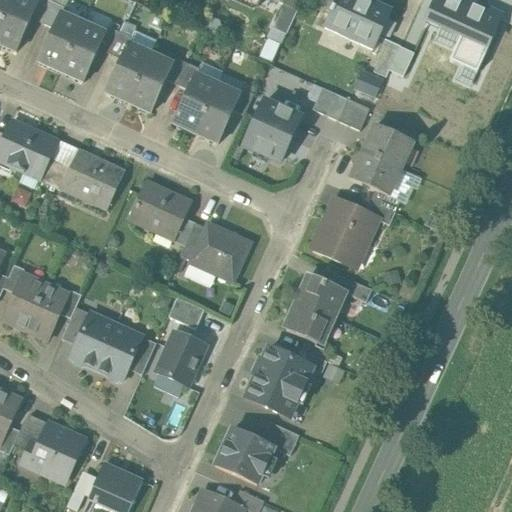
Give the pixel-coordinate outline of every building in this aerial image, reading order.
[(0,0),(0,28),(13,1),(11,0),(0,0)] [(52,3),(44,0),(39,0),(34,10),(35,11),(31,20),(42,25),(52,3)] [(302,0),(280,0),(279,4),(283,6),(297,12),(302,0)] [(390,13),(362,0),(337,0),(333,10),(332,9),(329,15),(331,15),(325,29),(372,51),(379,37),(389,39),(395,26),(387,20),(390,13)] [(507,8),(489,0),(443,0),(435,18),(491,43),(507,8)] [(34,10),(13,1),(0,28),(0,46),(16,53),(31,20),(35,11),(34,10)] [(64,9),(52,3),(42,25),(53,30),(57,21),(58,21),(64,9)] [(297,12),(283,6),(273,29),(286,35),(297,12)] [(53,30),(38,63),(61,74),(80,31),(58,21),(57,21),(53,30)] [(107,29),(102,41),(103,42),(99,51),(109,56),(119,34),(107,29)] [(80,31),(61,74),(84,84),(99,51),(103,42),(102,41),(80,31)] [(119,34),(109,56),(120,61),(127,46),(128,47),(131,40),(119,34)] [(280,45),(267,40),(259,58),(271,63),(280,45)] [(120,61),(105,94),(128,104),(150,57),(128,47),(127,46),(120,61)] [(397,54),(385,48),(373,73),(385,79),(386,77),(397,54)] [(416,63),(397,54),(386,77),(405,86),(416,63)] [(172,67),(150,57),(128,104),(151,115),(166,82),(173,67),(172,67)] [(187,65),(175,59),(172,67),(173,67),(166,82),(177,87),(187,65)] [(198,70),(187,65),(177,87),(187,92),(194,77),(195,78),(198,70)] [(383,82),(361,72),(353,91),(375,101),(383,82)] [(195,78),(194,77),(187,92),(172,125),(195,135),(217,88),(195,78)] [(239,98),(217,88),(195,135),(218,146),(233,113),(240,98),(239,98)] [(242,90),(239,98),(240,98),(233,113),(244,118),(254,96),(242,90)] [(312,111),(325,117),(335,95),(322,90),(312,111)] [(386,97),(379,94),(370,112),(378,115),(386,97)] [(335,95),(325,117),(338,123),(348,101),(335,95)] [(369,111),(348,101),(338,123),(360,133),(369,111)] [(300,119),(264,103),(243,148),(280,165),(300,119)] [(56,144),(11,123),(0,147),(0,162),(21,172),(20,173),(25,176),(29,169),(41,174),(38,180),(40,181),(56,144)] [(412,143),(375,127),(363,154),(400,171),(412,143)] [(124,175),(78,154),(61,190),(107,211),(124,175)] [(400,171),(363,154),(351,182),(374,192),(387,198),(388,197),(400,171)] [(191,206),(145,185),(129,221),(173,241),(174,242),(184,220),(191,206)] [(400,203),(388,197),(387,198),(374,192),(369,203),(395,215),(400,203)] [(365,214),(335,201),(312,252),(354,271),(376,222),(377,220),(365,214)] [(395,215),(369,203),(365,214),(377,220),(376,222),(389,227),(395,215)] [(184,220),(174,242),(173,241),(172,243),(184,249),(195,225),(184,220)] [(195,225),(184,249),(195,254),(206,230),(195,225)] [(250,245),(208,226),(206,230),(195,254),(190,264),(232,284),(250,245)] [(8,280),(3,291),(14,296),(22,277),(23,278),(25,272),(14,267),(8,280)] [(8,280),(0,276),(0,297),(3,291),(8,280)] [(371,292),(335,276),(330,286),(346,294),(345,295),(366,305),(371,292)] [(14,296),(2,321),(25,331),(45,288),(23,278),(22,277),(14,296)] [(330,286),(314,279),(308,291),(302,288),(291,314),(293,316),(286,332),(306,341),(321,348),(322,347),(345,295),(346,294),(330,286)] [(67,297),(45,288),(25,331),(48,341),(60,316),(68,298),(67,297)] [(81,297),(69,292),(67,297),(68,298),(60,316),(70,321),(76,310),(81,297)] [(204,312),(177,299),(168,319),(195,331),(204,312)] [(70,321),(61,341),(75,347),(89,316),(76,310),(70,321)] [(116,328),(89,316),(75,347),(69,359),(96,371),(116,328)] [(142,339),(116,328),(96,371),(122,383),(128,371),(142,339)] [(205,348),(174,334),(156,374),(187,388),(205,348)] [(142,339),(128,371),(141,377),(156,346),(142,339)] [(332,351),(322,347),(321,348),(306,341),(301,352),(326,364),(332,351)] [(296,363),(268,350),(261,364),(260,364),(254,375),(256,376),(245,400),(289,420),(296,405),(296,406),(306,386),(305,385),(311,371),(311,370),(296,363)] [(326,364),(301,352),(296,363),(311,370),(311,371),(321,376),(326,364)] [(20,403),(0,393),(0,446),(0,447),(8,428),(20,403)] [(47,428),(26,419),(19,433),(13,447),(27,453),(31,444),(39,447),(47,428)] [(299,438),(270,424),(261,444),(274,450),(273,450),(290,458),(299,438)] [(19,433),(8,428),(0,447),(0,446),(0,453),(9,457),(13,447),(19,433)] [(84,442),(63,433),(62,435),(47,428),(39,447),(31,444),(27,453),(23,462),(65,481),(84,442)] [(261,444),(232,430),(215,468),(256,487),(273,450),(274,450),(261,444)] [(128,511),(142,483),(104,466),(97,480),(89,498),(119,511),(128,511)] [(97,480),(82,474),(66,509),(73,511),(77,511),(84,496),(89,498),(97,480)] [(233,505),(204,491),(194,511),(242,511),(243,511),(244,510),(233,505)] [(259,511),(264,503),(239,492),(233,505),(244,510),(243,511),(245,511),(259,511)]
